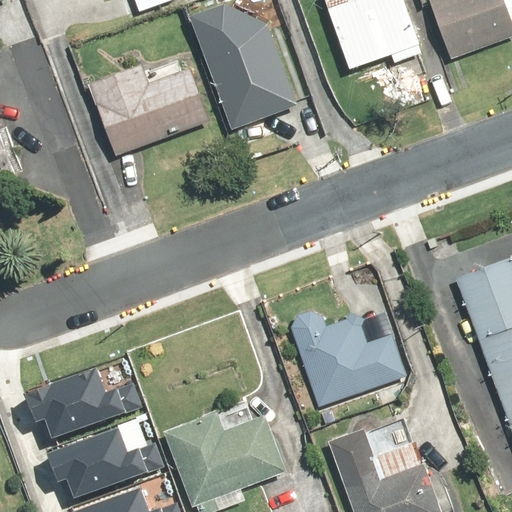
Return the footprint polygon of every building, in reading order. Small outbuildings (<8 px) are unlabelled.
[(357,0),(322,0),(348,71),(390,56),(393,63),(421,53),(402,0),(357,0),(358,0),(357,0)] [(511,0),(427,0),(450,60),(511,37),(511,0)] [(223,6),(189,18),(230,130),(296,106),(267,26),(223,6)] [(88,85),(115,157),(210,122),(190,68),(148,83),(141,66),(88,85)] [(511,259),(452,282),(511,442),(511,259)] [(289,329),(317,407),(404,376),(391,339),(366,348),(356,321),(325,332),(320,319),(309,313),(294,317),(289,329)] [(34,390),(43,415),(50,413),(58,433),(146,401),(138,379),(112,389),(103,365),(34,390)] [(161,429),(189,509),(286,476),(266,420),(225,434),(217,410),(161,429)] [(55,447),(64,472),(71,469),(79,490),(166,458),(158,436),(133,446),(124,422),(55,447)] [(331,442),(354,511),(441,511),(425,464),(380,479),(364,431),(331,442)] [(82,511),(184,511),(181,503),(155,511),(147,489),(82,511)]
